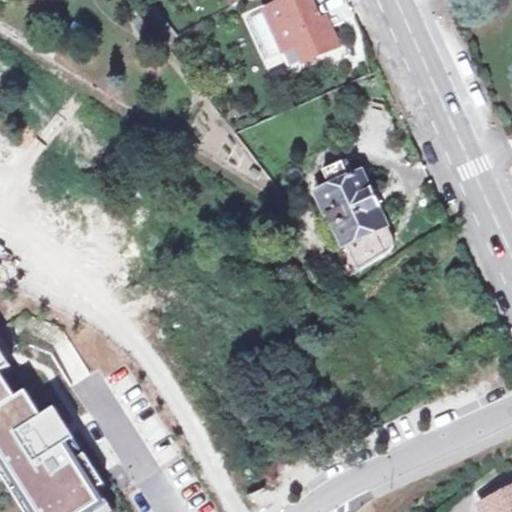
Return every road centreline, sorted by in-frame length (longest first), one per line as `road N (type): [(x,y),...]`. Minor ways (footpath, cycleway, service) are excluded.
road 1 (residential): [(316,511),(364,480),(511,413)]
road 2 (secondary): [(403,0),(483,176)]
